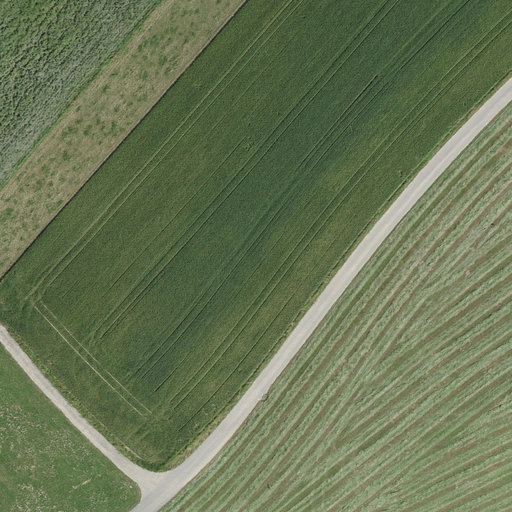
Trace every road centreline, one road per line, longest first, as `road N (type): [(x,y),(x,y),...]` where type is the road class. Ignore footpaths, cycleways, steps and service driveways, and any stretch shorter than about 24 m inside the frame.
road 1 (unclassified): [(511,88),(355,262),(214,447),(144,511)]
road 2 (track): [(164,494),(97,441),(0,325)]
